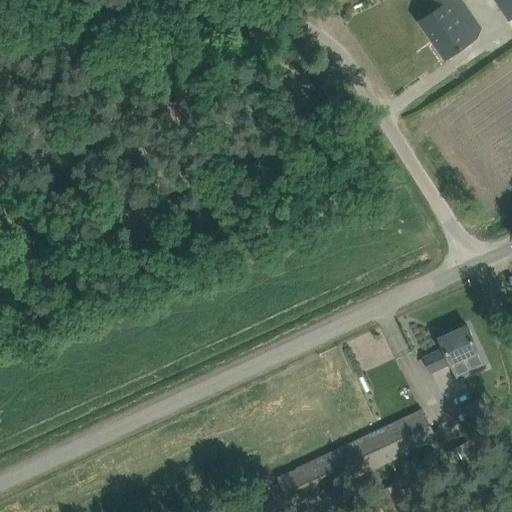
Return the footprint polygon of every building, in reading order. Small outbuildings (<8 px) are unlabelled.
[(420,19),(447,57),(476,37),(476,36),(473,37),(452,6),(460,0),(425,0),(432,10),(420,19)] [(511,0),(498,0),(511,20),(511,0)] [(453,363),(480,350),(469,325),(441,337),(445,347),(425,356),(432,371),(452,362),(453,363)] [(438,441),(432,427),(423,409),(278,477),(294,510),(438,441)] [(469,442),(452,447),(459,467),(476,461),(469,442)] [(408,511),(397,483),(377,490),(384,511),(408,511)]
